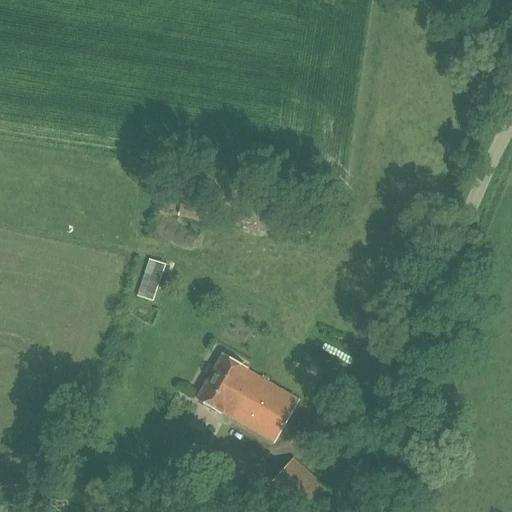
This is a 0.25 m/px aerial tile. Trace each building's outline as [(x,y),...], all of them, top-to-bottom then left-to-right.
[(190,197),(183,216),(210,226),(217,207),(190,197)] [(163,265),(146,261),(135,298),(152,302),(163,265)] [(221,410),(273,440),(274,441),(297,401),(244,371),(245,369),(222,356),(198,399),(220,412),(221,410)] [(346,412),(359,388),(341,379),(329,402),(346,412)] [(338,447),(351,421),(325,407),(311,434),(338,447)] [(319,483),(293,460),(267,488),(293,511),(319,483)]
